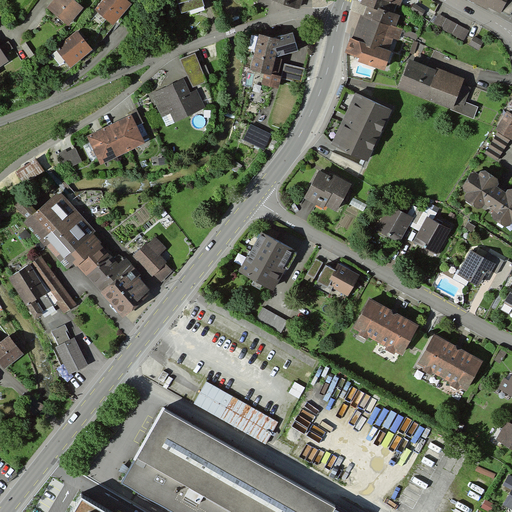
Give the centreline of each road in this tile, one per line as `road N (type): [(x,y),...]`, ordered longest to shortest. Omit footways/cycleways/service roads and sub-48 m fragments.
road 1 (residential): [(338,16),(305,12),(239,27),(0,120)]
road 2 (secondary): [(254,201),(68,431)]
road 3 (residential): [(511,340),(254,201)]
road 4 (secondary): [(338,16),(319,92),(254,201)]
